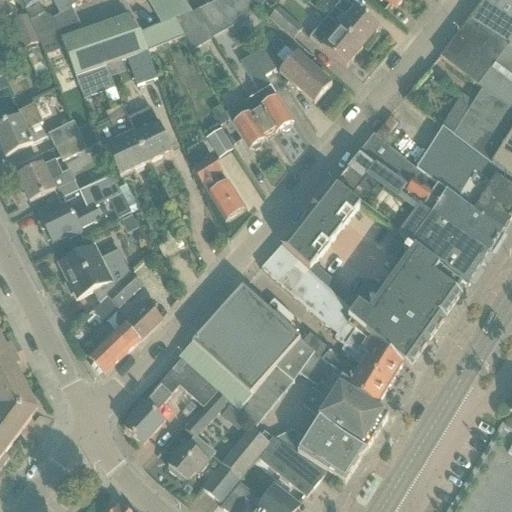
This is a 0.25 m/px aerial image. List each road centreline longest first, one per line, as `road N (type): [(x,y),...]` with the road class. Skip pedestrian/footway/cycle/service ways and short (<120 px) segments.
road 1 (residential): [(84,428),(241,264),(451,0)]
road 2 (primary): [(379,511),(511,295)]
road 3 (residential): [(84,428),(0,248)]
road 4 (residential): [(412,511),(475,406),(511,370)]
